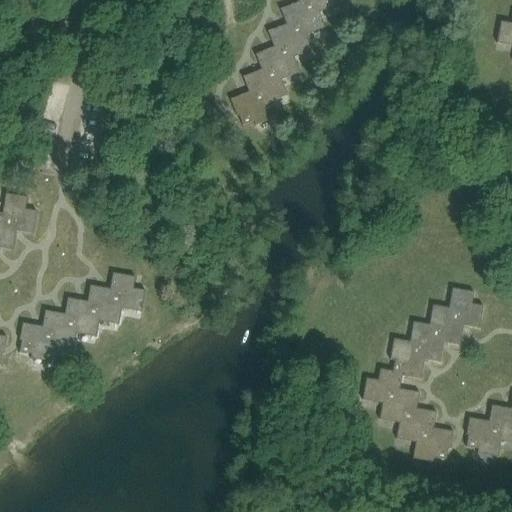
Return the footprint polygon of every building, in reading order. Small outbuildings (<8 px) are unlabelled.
[(298,0),(299,2),(280,10),(286,25),(268,32),(274,47),(255,55),(262,70),(243,77),(249,93),(231,100),(237,116),(239,115),(243,126),(254,122),(256,126),(276,118),(269,103),(288,96),(282,80),(301,73),(294,58),(313,50),(307,35),(326,28),(319,13),(338,5),(335,0),(298,0)] [(511,23),(501,22),(497,43),(511,46),(511,23)] [(6,194),(3,214),(0,213),(0,363),(2,354),(4,354),(7,337),(0,335),(0,248),(14,251),(17,231),(33,234),(37,211),(25,209),(27,198),(6,194)] [(136,277),(113,273),(110,289),(91,286),(88,302),(68,299),(65,314),(45,311),(42,327),(23,324),(20,340),(22,341),(20,352),(31,354),(30,359),(52,363),(54,347),(74,350),(77,334),(97,337),(99,321),(119,325),(122,309),(142,312),(145,291),(134,289),(136,277)] [(453,289),(449,308),(433,305),(429,325),(413,322),(410,342),(394,339),(390,360),(395,361),(393,372),(380,369),(378,381),(366,379),(363,400),(382,404),(379,420),(399,423),(396,439),(416,443),(413,459),(434,463),(435,458),(447,460),(449,449),(451,449),(454,432),(434,429),(437,412),(417,409),(420,393),(400,390),(402,376),(421,380),(424,360),(441,363),(444,343),(460,346),(464,326),(480,329),(484,306),(473,304),(475,292),(453,289)] [(511,407),(511,409),(492,406),(489,422),(469,418),(466,435),(468,436),(466,447),(478,449),(477,454),(498,457),(501,441),(511,443),(511,407)]
